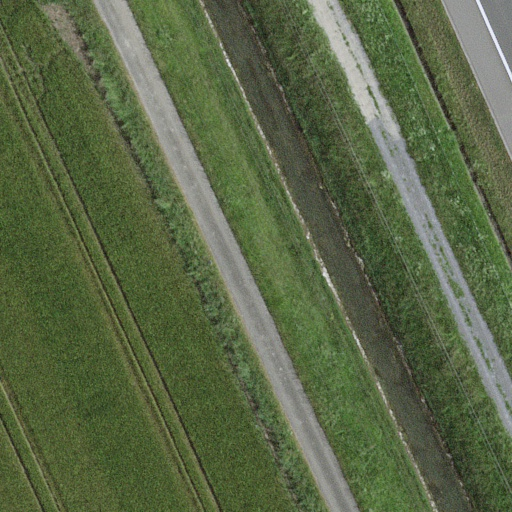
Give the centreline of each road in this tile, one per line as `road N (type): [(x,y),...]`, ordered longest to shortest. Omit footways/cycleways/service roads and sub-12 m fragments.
road 1 (unclassified): [(346,511),(110,0)]
road 2 (track): [(511,412),(321,0)]
